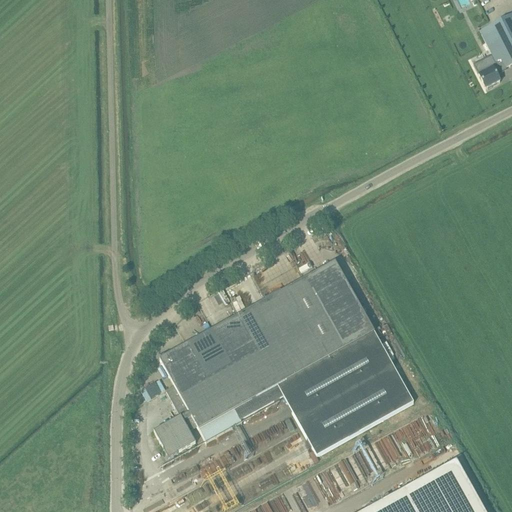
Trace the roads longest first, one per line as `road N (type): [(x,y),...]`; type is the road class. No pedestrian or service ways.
road 1 (unclassified): [(139,336),(202,278),(511,111)]
road 2 (unclassified): [(139,336),(115,284),(110,0)]
road 3 (unknown): [(116,507),(284,411)]
road 4 (unclassified): [(116,511),(120,390),(139,336)]
